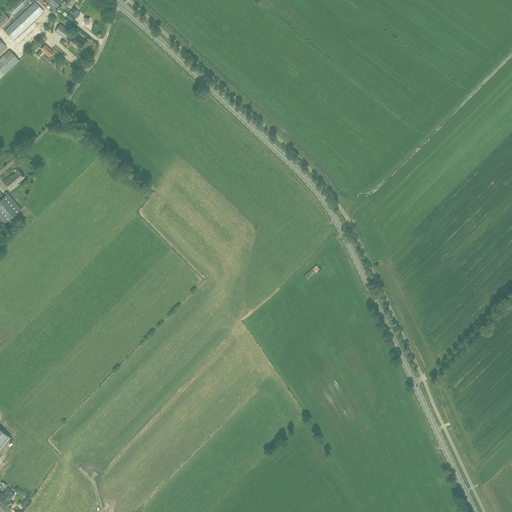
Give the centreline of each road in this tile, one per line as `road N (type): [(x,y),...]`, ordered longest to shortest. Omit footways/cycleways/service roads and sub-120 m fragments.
road 1 (primary): [(474,511),(321,197),(120,6)]
road 2 (track): [(413,383),(511,299)]
road 3 (unclassified): [(59,112),(120,6)]
